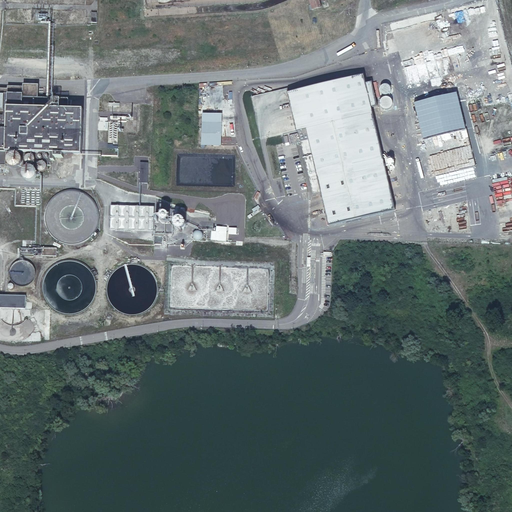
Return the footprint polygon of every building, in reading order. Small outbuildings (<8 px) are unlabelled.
[(308,0),(312,10),(321,7),(319,0),(308,0)] [(365,84),(363,76),(288,93),(297,134),(288,136),(290,145),(299,143),(311,196),(321,194),(329,226),(395,210),(371,109),(365,84)] [(371,83),(365,84),(371,109),(377,107),(371,83)] [(0,155),(8,156),(8,168),(10,168),(12,170),(15,171),(17,171),(19,171),(20,170),(22,169),(23,168),(34,168),(33,166),(40,166),(40,168),(39,169),(39,170),(40,172),(41,173),(42,173),(44,173),(46,173),(47,172),(47,171),(48,170),(48,168),(47,166),(53,166),(55,164),(57,164),(59,161),(66,161),(66,158),(85,159),(86,112),(70,111),(71,99),(41,98),(42,87),(26,87),(25,91),(10,90),(9,93),(0,92),(0,155)] [(456,93),(414,104),(423,140),(465,129),(456,93)] [(389,95),(381,97),(383,107),(392,105),(389,95)] [(430,157),(432,163),(448,157),(446,152),(430,157)] [(34,168),(23,168),(23,171),(23,172),(24,173),(24,174),(25,175),(26,176),(27,176),(28,177),(29,177),(30,178),(31,178),(32,178),(33,178),(34,177),(35,177),(36,176),(37,175),(38,174),(38,173),(39,172),(39,171),(39,170),(39,169),(40,168),(40,166),(33,166),(34,168)] [(131,207),(129,227),(148,229),(150,208),(131,207)] [(166,214),(164,214),(163,214),(161,215),(160,216),(159,218),(159,219),(160,221),(161,222),(162,223),(164,223),(166,223),(167,222),(168,220),(168,219),(168,217),(167,215),(166,214)] [(185,220),(184,220),(183,219),(182,218),(181,218),(180,217),(179,217),(178,218),(177,218),(176,218),(176,219),(175,219),(174,220),(174,221),(173,221),(173,222),(173,223),(173,224),(173,225),(173,226),(174,227),(175,228),(176,229),(177,229),(178,230),(179,230),(180,230),(181,229),(182,229),(183,229),(183,228),(184,228),(184,227),(185,226),(185,225),(185,224),(185,223),(185,222),(185,221),(185,220)] [(211,240),(226,240),(227,226),(216,226),(216,230),(211,230),(211,240)] [(199,231),(198,231),(196,231),(195,232),(194,233),(193,235),(193,236),(194,238),(195,239),(197,239),(198,239),(200,239),(201,238),(202,236),(202,235),(201,233),(200,232),(199,231)] [(153,242),(162,242),(162,233),(153,233),(153,242)] [(31,251),(30,257),(44,257),(44,258),(66,259),(66,251),(44,250),(44,252),(31,251)] [(0,315),(23,316),(23,303),(0,301),(0,315)]
